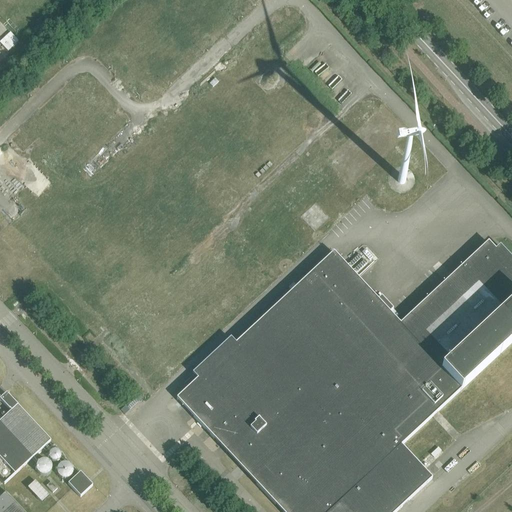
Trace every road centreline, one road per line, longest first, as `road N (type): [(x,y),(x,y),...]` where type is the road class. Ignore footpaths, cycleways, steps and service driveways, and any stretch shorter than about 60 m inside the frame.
road 1 (unknown): [(121,441),(334,238),(370,236),(421,261),(492,209)]
road 2 (tertiary): [(511,137),(382,0)]
